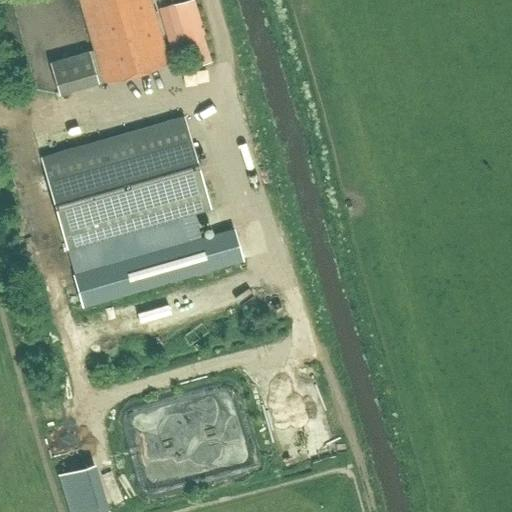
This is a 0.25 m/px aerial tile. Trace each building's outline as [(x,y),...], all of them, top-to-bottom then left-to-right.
[(168,62),(149,0),(77,0),(101,82),(168,62)] [(210,60),(192,0),(183,0),(172,3),(182,35),(169,39),(173,52),(186,49),(191,66),(210,60)] [(96,80),(87,49),(48,61),(57,92),(96,80)] [(0,90),(9,88),(0,58),(0,90)] [(210,208),(184,116),(40,157),(67,249),(210,208)] [(233,227),(72,272),(81,305),(242,260),(233,227)] [(334,432),(323,434),(326,454),(337,452),(334,432)] [(149,479),(194,470),(191,452),(180,454),(179,446),(145,453),(149,479)]
